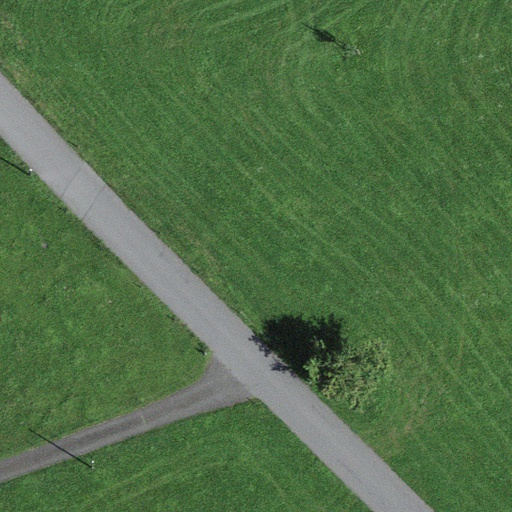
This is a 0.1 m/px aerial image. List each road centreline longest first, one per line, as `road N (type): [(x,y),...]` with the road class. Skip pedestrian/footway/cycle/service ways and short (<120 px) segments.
road 1 (unclassified): [(0,90),(408,511)]
road 2 (track): [(268,370),(0,464)]
